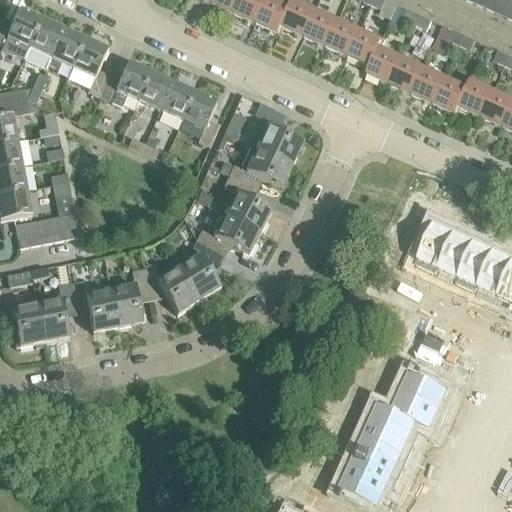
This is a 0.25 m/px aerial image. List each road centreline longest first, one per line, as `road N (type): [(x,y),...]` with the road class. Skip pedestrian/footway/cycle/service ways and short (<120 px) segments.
road 1 (residential): [(0,397),(215,351),(253,324),(353,129)]
road 2 (residential): [(353,129),(108,14)]
road 3 (residential): [(511,198),(353,129)]
